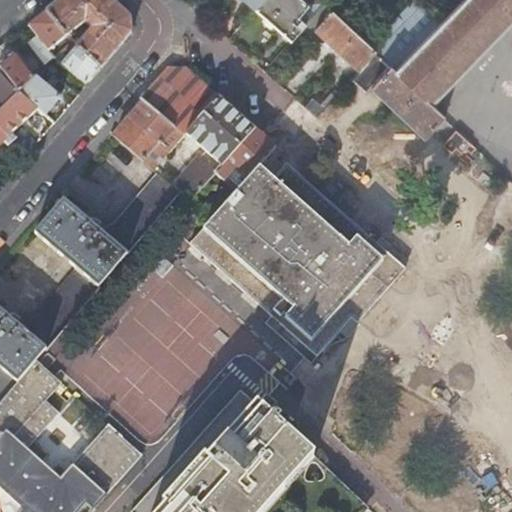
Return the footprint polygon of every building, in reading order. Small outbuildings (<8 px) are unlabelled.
[(62,0),(45,13),(65,39),(84,25),(90,31),(79,45),(74,42),(71,46),(75,49),(100,71),(130,36),(130,20),(107,0),(62,0)] [(198,0),(191,9),(201,18),(216,0),(198,0)] [(261,0),(245,0),(254,8),(261,0)] [(291,41),(306,23),(323,4),(318,0),(261,0),(254,8),(282,33),(291,41)] [(402,63),(394,71),(427,103),(511,15),(511,0),(463,0),(440,24),(402,63)] [(316,33),(357,71),(364,63),(374,52),(323,4),(306,23),(316,33)] [(383,45),(402,63),(440,24),(421,6),(383,45)] [(65,39),(45,13),(36,20),(27,27),(34,36),(47,53),(65,39)] [(24,44),(45,70),(54,61),(47,53),(34,36),(24,44)] [(0,69),(4,76),(19,95),(35,79),(7,43),(0,48),(0,69)] [(45,70),(54,78),(63,67),(62,66),(75,49),(71,46),(70,45),(54,61),(45,70)] [(63,67),(86,87),(94,78),(100,71),(75,49),(62,66),(63,67)] [(370,89),(424,139),(442,118),(442,117),(427,103),(394,71),(374,52),(364,63),(380,78),(370,89)] [(357,71),(354,74),(361,80),(370,89),(380,78),(364,63),(357,71)] [(186,136),(218,99),(211,92),(185,69),(167,69),(139,101),(143,104),(173,128),(184,137),(186,136)] [(0,113),(19,95),(4,76),(0,79),(0,113)] [(35,79),(19,95),(37,110),(45,116),(52,108),(59,100),(35,79)] [(0,113),(0,131),(12,143),(15,140),(11,136),(25,122),(37,110),(19,95),(0,113)] [(221,166),(253,130),(235,114),(218,99),(186,136),(221,166)] [(129,121),(169,156),(176,147),(165,138),(173,128),(143,104),(133,116),(129,121)] [(115,138),(155,171),(169,156),(129,121),(124,127),(115,138)] [(467,143),(453,129),(439,146),(449,154),(453,149),(458,153),(467,143)] [(221,166),(214,174),(224,182),(228,177),(240,187),(257,167),(274,148),(260,136),(253,130),(221,166)] [(0,146),(3,143),(7,148),(12,143),(0,131),(0,146)] [(12,143),(26,158),(36,146),(21,134),(15,140),(12,143)] [(467,143),(458,153),(459,154),(464,149),(470,154),(474,149),(467,143)] [(173,187),(180,192),(190,201),(214,174),(198,159),(173,187)] [(338,334),(350,319),(357,325),(404,271),(284,165),(271,179),(257,167),(240,187),(189,244),(315,359),(338,334)] [(0,403),(36,362),(36,361),(43,353),(180,192),(173,187),(158,174),(113,227),(104,230),(101,234),(82,218),(62,201),(34,234),(76,270),(34,319),(23,325),(21,328),(0,311),(0,310),(0,403)] [(350,319),(338,334),(345,340),(349,335),(358,325),(357,325),(350,319)] [(36,361),(36,362),(62,385),(62,384),(36,361)] [(0,482),(3,480),(38,511),(81,511),(91,502),(98,508),(144,457),(109,427),(64,478),(30,450),(62,413),(47,402),(62,385),(36,362),(0,403),(0,482)] [(255,406),(208,459),(205,456),(163,503),(166,506),(160,511),(265,511),(313,459),(286,434),(275,425),(279,420),(273,415),(269,419),(255,406)] [(109,427),(144,457),(146,455),(111,425),(109,427)] [(361,511),(364,509),(343,487),(324,507),(328,511),(361,511)]
